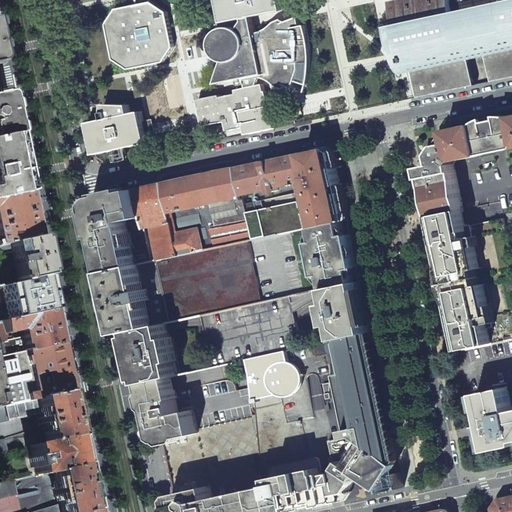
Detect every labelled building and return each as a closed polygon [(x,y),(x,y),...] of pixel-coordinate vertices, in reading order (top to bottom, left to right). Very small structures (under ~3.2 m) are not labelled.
[(137,0),(139,5),(153,2),(152,0),(218,0),(223,23),(245,18),(253,16),(250,0),(137,0)] [(250,0),(253,16),(298,7),(296,0),(250,0)] [(414,75),(420,98),(480,85),(474,61),(488,58),(494,82),(511,78),(511,0),(504,0),(503,0),(391,0),(392,0),(397,22),(392,23),(395,37),(397,44),(400,56),(405,77),(414,75)] [(139,5),(118,10),(109,24),(116,58),(130,68),(165,61),(174,46),(167,12),(153,2),(139,5)] [(253,16),(245,18),(245,21),(240,29),(236,28),(230,27),(224,29),(220,31),(217,35),(215,38),(214,43),(214,47),(216,52),(218,55),(222,59),(224,60),(216,84),(245,78),(247,87),(258,85),(261,77),(267,80),(278,87),(284,89),(285,88),(289,86),(294,88),(297,78),(308,81),(310,75),(310,71),(311,68),(311,66),(311,65),(311,51),(311,50),(311,47),(310,46),(310,41),(307,29),(302,30),(299,17),(287,21),(283,20),(283,19),(280,20),(276,22),(270,27),(262,32),(257,34),(253,16)] [(247,87),(236,90),(237,93),(221,96),(221,94),(198,99),(204,126),(226,121),(228,131),(245,127),(246,134),(277,128),(272,105),(270,106),(267,91),(266,92),(264,84),(258,85),(247,87)] [(0,137),(15,135),(10,111),(7,97),(0,93),(0,92),(0,137)] [(96,154),(150,143),(146,128),(143,111),(132,114),(130,104),(105,104),(105,113),(106,119),(89,123),(96,154)] [(433,215),(463,209),(454,165),(457,161),(511,149),(511,116),(505,116),(498,116),(491,117),(487,118),(483,120),(475,125),(447,130),(449,137),(435,140),(431,147),(427,153),(429,166),(426,167),(422,168),(424,178),(425,178),(433,215)] [(0,137),(0,197),(27,192),(25,180),(20,181),(17,170),(18,170),(18,168),(19,166),(19,163),(17,161),(16,159),(15,159),(12,148),(17,147),(15,135),(0,137)] [(305,152),(311,177),(303,179),(304,181),(308,199),(313,226),(348,219),(334,151),(328,147),(305,152)] [(237,167),(243,194),(247,193),(270,188),(271,192),(272,192),(278,191),(278,190),(277,186),(304,181),(303,179),(298,155),(269,161),(237,167)] [(249,240),(253,239),(245,204),(243,194),(237,167),(231,169),(164,183),(137,188),(146,230),(152,228),(159,260),(249,240)] [(146,230),(137,188),(101,196),(94,206),(105,257),(108,271),(150,262),(152,261),(146,230)] [(0,197),(0,245),(9,243),(37,238),(32,215),(27,192),(0,197)] [(310,227),(313,226),(308,199),(264,209),(262,200),(245,204),(253,239),(310,227)] [(467,226),(463,209),(433,215),(438,240),(457,333),(460,350),(511,339),(511,256),(504,219),(467,226)] [(362,280),(348,219),(313,226),(310,227),(322,289),(330,287),(362,280)] [(37,238),(9,243),(11,252),(13,259),(11,259),(13,266),(14,266),(17,278),(15,278),(16,282),(45,275),(41,256),(37,238)] [(249,240),(159,260),(160,266),(172,322),(204,315),(263,302),(249,240)] [(9,243),(0,245),(0,254),(11,252),(9,243)] [(172,322),(160,266),(151,268),(150,262),(108,271),(120,326),(121,333),(134,330),(167,323),(172,322)] [(0,322),(53,310),(52,308),(45,275),(16,282),(0,285),(0,322)] [(372,332),(362,280),(330,287),(332,296),(333,303),(328,304),(333,326),(338,325),(341,339),(343,339),(372,332)] [(287,351),(303,348),(295,312),(316,299),(332,296),(330,287),(322,289),(263,302),(204,315),(215,367),(248,360),(287,351)] [(53,310),(0,322),(0,324),(2,334),(19,330),(21,337),(24,351),(60,343),(56,326),(53,310)] [(140,360),(145,382),(169,377),(172,376),(177,375),(182,374),(173,336),(170,337),(167,323),(134,330),(140,360)] [(0,324),(0,356),(24,351),(21,337),(4,341),(2,334),(0,324)] [(343,410),(348,437),(330,441),(334,456),(331,457),(333,465),(337,467),(356,480),(358,477),(369,484),(370,490),(381,486),(385,483),(386,491),(405,487),(401,472),(398,473),(398,474),(396,477),(393,474),(397,465),(398,460),(397,453),(392,429),(388,430),(370,345),(375,344),(372,332),(343,339),(343,341),(341,341),(348,372),(335,375),(343,410)] [(35,399),(68,392),(70,391),(63,360),(60,343),(24,351),(0,356),(0,373),(7,405),(35,399)] [(287,351),(248,360),(255,403),(262,402),(261,399),(278,395),(280,396),(282,396),(284,397),(288,397),(290,397),(293,396),(297,394),(300,391),(302,388),(304,384),(305,380),(304,375),(303,371),(300,368),(297,365),(294,363),(289,362),(287,351)] [(145,382),(157,437),(163,441),(198,433),(193,409),(178,412),(175,398),(177,398),(172,376),(169,377),(145,382)] [(511,403),(508,386),(479,393),(486,424),(491,450),(511,445),(511,403)] [(41,426),(44,441),(77,434),(75,428),(75,426),(73,426),(70,412),(68,402),(70,402),(68,392),(35,399),(38,414),(39,416),(36,417),(38,427),(41,426)] [(0,406),(0,422),(38,414),(35,399),(7,405),(0,406)] [(33,468),(35,475),(43,474),(44,475),(51,473),(83,465),(82,464),(76,465),(74,454),(70,438),(76,437),(77,435),(77,434),(44,441),(36,443),(37,444),(29,446),(31,456),(28,457),(28,458),(27,458),(30,469),(33,468)] [(291,472),(311,468),(320,466),(322,474),(324,473),(322,467),(321,460),(320,458),(319,457),(317,456),(316,456),(310,458),(306,459),(290,462),(291,472)] [(290,462),(275,466),(274,466),(272,467),(272,469),(269,486),(272,485),(278,484),(276,475),(291,472),(290,462)] [(58,505),(59,511),(83,511),(93,509),(91,499),(89,499),(88,494),(84,475),(86,475),(83,465),(51,473),(54,487),(52,488),(54,498),(56,497),(58,505)] [(293,484),(297,505),(310,503),(317,501),(329,472),(324,473),(322,474),(320,466),(311,468),(291,472),(291,476),(293,484)] [(329,472),(317,501),(319,501),(320,505),(322,505),(324,504),(322,495),(331,493),(333,502),(339,501),(344,500),(342,493),(348,491),(355,482),(356,480),(337,467),(335,471),(332,471),(329,472)] [(264,511),(288,511),(290,511),(289,507),(297,505),(293,484),(291,476),(291,472),(276,475),(278,484),(272,485),(269,486),(263,487),(259,488),(264,511)] [(0,482),(0,498),(15,495),(12,480),(0,482)] [(210,485),(174,493),(170,499),(173,511),(233,511),(230,493),(213,497),(210,485)] [(264,511),(259,487),(230,493),(233,511),(264,511)] [(498,503),(511,511),(511,496),(510,497),(501,499),(498,503)] [(495,511),(511,511),(498,503),(495,509),(495,511)]
